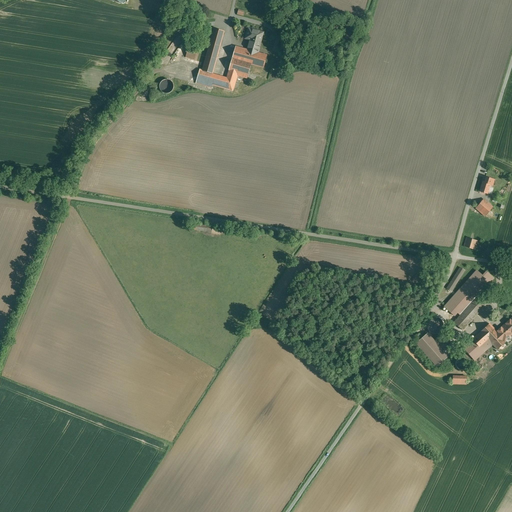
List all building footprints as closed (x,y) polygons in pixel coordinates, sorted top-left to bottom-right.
[(251,37),(247,50),(255,52),(257,53),(263,32),(248,28),(246,36),(251,37)] [(247,50),(236,47),(227,78),(212,73),(224,32),(214,29),(208,50),(205,49),(195,83),(212,87),(213,85),(232,90),(236,76),(247,79),(251,64),(264,68),(267,56),(257,53),(255,52),(247,50)] [(189,46),(186,57),(195,60),(198,49),(189,46)] [(159,84),(161,84),(159,88),(168,92),(172,83),(161,79),(159,84)] [(483,182),(480,191),(487,194),(491,184),(483,182)] [(484,199),(476,208),(485,216),(493,207),(484,199)] [(466,238),(464,247),(474,250),(477,241),(466,238)] [(460,267),(447,288),(451,291),(465,270),(460,267)] [(475,270),(442,307),(453,317),(456,313),(458,316),(492,278),(484,271),(481,275),(475,270)] [(476,297),(454,322),(462,330),(485,305),(476,297)] [(510,335),(511,333),(511,317),(503,326),(505,329),(510,335)] [(489,324),(472,339),(484,352),(492,345),(497,350),(506,342),(505,341),(511,335),(510,335),(505,329),(499,335),(489,324)] [(428,333),(416,344),(436,366),(456,349),(443,334),(434,341),(428,333)] [(451,376),(451,385),(465,385),(465,376),(451,376)]
